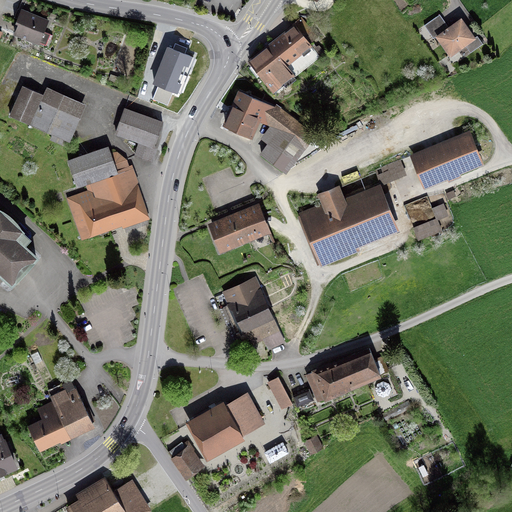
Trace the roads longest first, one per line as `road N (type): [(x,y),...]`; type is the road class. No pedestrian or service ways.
road 1 (residential): [(148,355),(261,367),(319,357),(511,280)]
road 2 (tertiary): [(226,45),(228,59),(185,137),(170,186),(148,355)]
road 3 (residential): [(511,153),(485,118),(453,111),(277,188)]
road 4 (residential): [(22,283),(134,412)]
road 5 (tertiary): [(72,0),(198,24),(226,45)]
road 6 (tertiary): [(128,422),(91,462),(0,510)]
